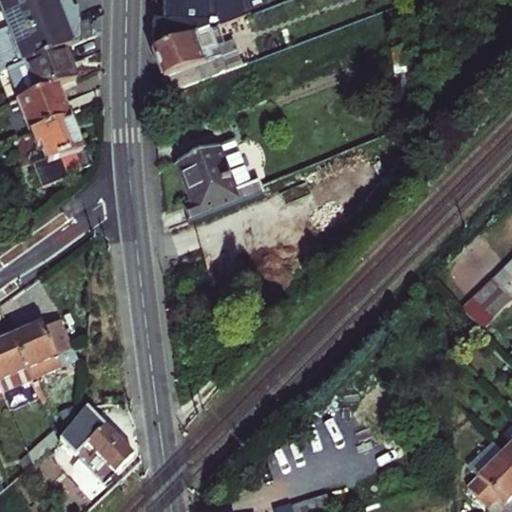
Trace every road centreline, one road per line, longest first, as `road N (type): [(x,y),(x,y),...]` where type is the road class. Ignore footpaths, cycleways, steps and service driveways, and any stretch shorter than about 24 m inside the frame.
road 1 (tertiary): [(131,190),(158,421)]
road 2 (tertiary): [(128,0),(131,190)]
road 3 (residential): [(0,273),(103,200),(131,190)]
